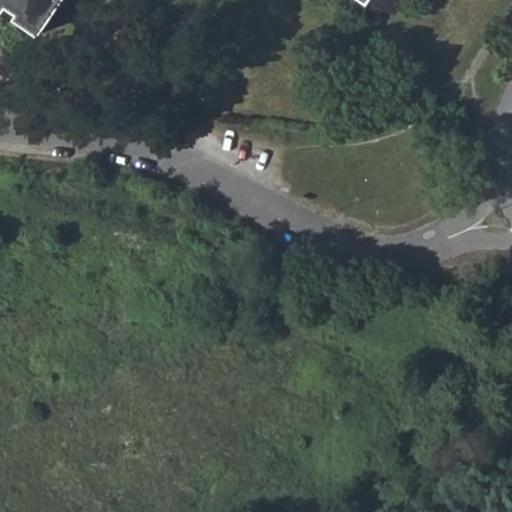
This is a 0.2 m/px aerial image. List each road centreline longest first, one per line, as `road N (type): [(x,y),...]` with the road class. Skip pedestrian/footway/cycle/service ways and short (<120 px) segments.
road 1 (residential): [(0,128),(148,144),(279,216),(370,249),(435,245),(511,206)]
road 2 (residential): [(186,0),(189,31),(176,52),(146,65),(109,49),(98,20),(102,0)]
